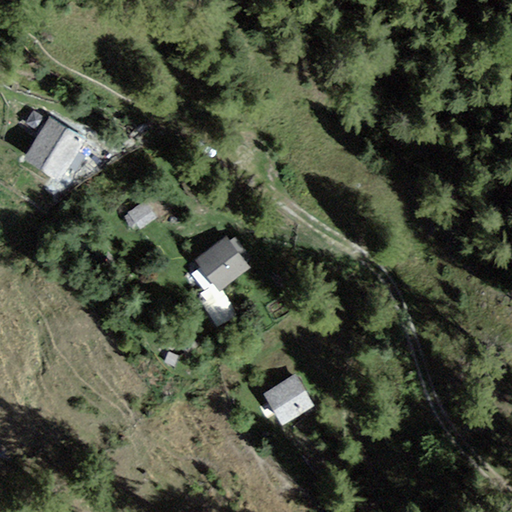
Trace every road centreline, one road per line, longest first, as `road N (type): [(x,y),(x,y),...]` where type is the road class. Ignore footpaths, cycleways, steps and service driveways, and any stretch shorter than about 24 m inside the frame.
road 1 (track): [(511,496),(443,431),(413,368),(393,297),(357,251),(268,197),(211,149)]
road 2 (track): [(0,78),(24,77),(211,149)]
road 3 (track): [(357,251),(185,231)]
